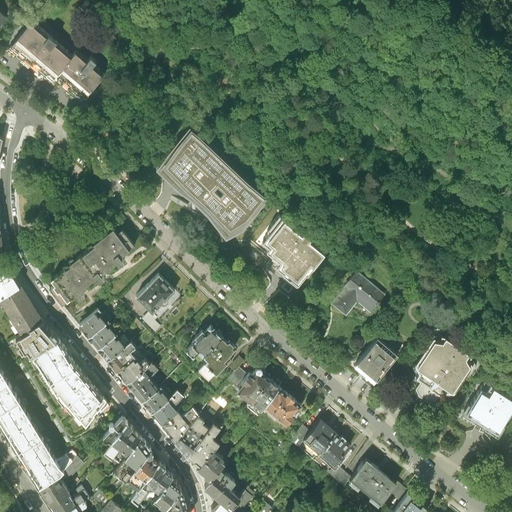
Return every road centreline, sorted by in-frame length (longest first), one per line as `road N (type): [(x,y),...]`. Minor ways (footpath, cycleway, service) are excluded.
road 1 (residential): [(25,107),(112,177),(344,395),(488,511)]
road 2 (residential): [(25,107),(7,183),(21,257),(179,461),(198,511)]
road 3 (track): [(511,273),(443,250),(388,202),(329,141),(237,17)]
road 4 (unclassified): [(275,0),(414,130),(511,190)]
road 5 (track): [(169,0),(294,124),(329,141)]
